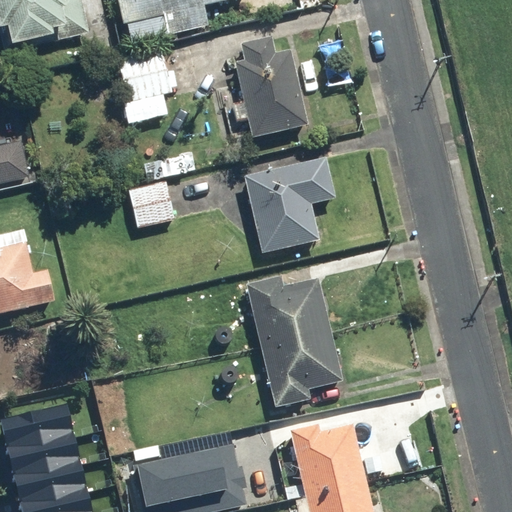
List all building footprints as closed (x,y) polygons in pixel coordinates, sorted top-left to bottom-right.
[(55,38),(57,43),(91,35),(83,0),(0,0),(7,32),(15,30),(18,46),(55,38)] [(135,25),(140,46),(214,30),(209,7),(240,0),(122,0),(128,27),(135,25)] [(247,59),(236,62),(254,140),(314,127),(297,50),(283,54),(279,38),(244,46),(247,59)] [(175,93),(166,50),(118,61),(128,104),(175,93)] [(0,187),(35,179),(26,139),(0,145),(0,187)] [(331,158),(248,177),(266,256),(325,243),(316,206),(341,201),(331,158)] [(132,191),(141,230),(179,221),(170,182),(132,191)] [(0,317),(60,304),(52,271),(38,274),(28,230),(0,236),(0,317)] [(288,287),(286,277),(247,286),(276,410),(317,401),(314,388),(346,381),(322,279),(288,287)] [(110,511),(87,411),(7,430),(26,511),(110,511)] [(324,429),(322,421),(292,428),(311,511),(376,511),(367,470),(385,465),(378,434),(363,437),(359,421),(324,429)] [(134,466),(144,511),(201,511),(247,503),(235,445),(134,466)]
